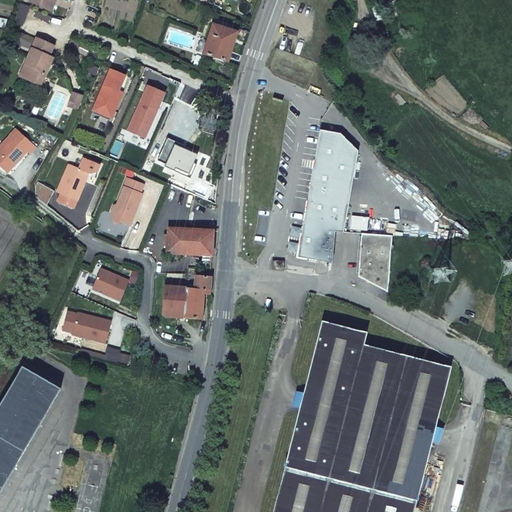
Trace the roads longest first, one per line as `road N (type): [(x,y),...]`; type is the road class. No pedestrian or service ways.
road 1 (secondary): [(281,0),(243,119),(217,358)]
road 2 (residential): [(217,358),(175,356),(149,337),(146,265),(94,245),(27,196),(23,178),(40,151)]
road 3 (unknown): [(251,511),(294,286)]
road 4 (residential): [(355,0),(395,68),(436,109),(511,149)]
road 5 (unknown): [(248,103),(58,21)]
road 6 (secondary): [(217,358),(180,511)]
road 7 (unknown): [(480,362),(448,511)]
